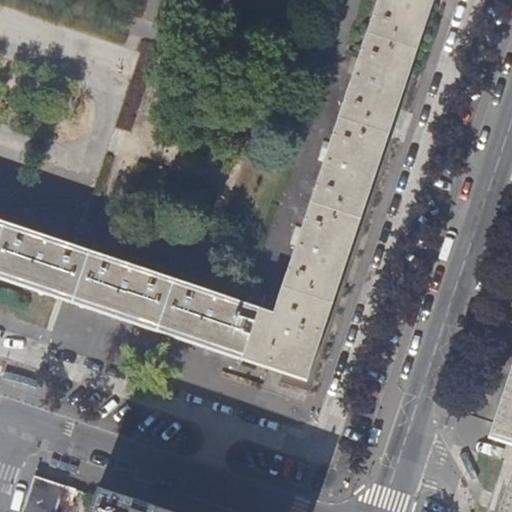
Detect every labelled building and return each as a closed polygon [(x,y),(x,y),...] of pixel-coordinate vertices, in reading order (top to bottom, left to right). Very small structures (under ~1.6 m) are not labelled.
[(269,368),(284,373),(302,379),(321,324),(344,255),(372,172),(401,84),(430,1),(429,0),(378,0),(272,317),(263,314),(247,361),(269,368)] [(205,346),(247,361),(263,314),(0,226),(0,277),(39,290),(122,318),(205,346)] [(261,392),(276,398),(284,373),(269,368),(261,392)] [(511,511),(511,384),(509,394),(493,442),(511,448),(511,490),(504,511),(511,511)] [(33,486),(63,496),(66,487),(36,477),(33,486)] [(57,511),(63,496),(33,486),(23,511),(57,511)] [(136,511),(96,499),(92,511),(136,511)]
